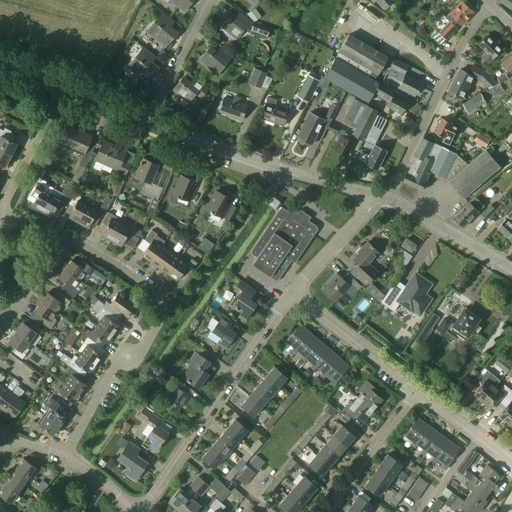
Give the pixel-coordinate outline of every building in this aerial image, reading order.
[(169,0),(184,12),(194,0),(164,0),(167,2),(168,0),(169,0)] [(369,0),(373,3),(375,1),(383,11),(395,1),(394,0),(369,0)] [(446,17),(454,25),(458,21),(462,25),(474,12),(462,1),(450,14),(446,17)] [(390,14),(397,9),(394,4),(386,9),(390,14)] [(261,17),(255,10),(248,15),(253,22),(261,17)] [(236,39),(244,29),(250,33),(266,39),(270,29),(253,23),(251,21),(242,14),(238,19),(229,11),(220,22),(223,25),(219,30),(233,41),(235,38),(236,39)] [(165,48),(178,33),(170,27),(174,22),(162,13),(146,32),(165,48)] [(436,30),(446,39),(457,28),(454,25),(446,17),(443,14),(431,26),(436,30)] [(440,45),(446,39),(436,30),(431,36),(440,45)] [(336,56),(375,78),(377,74),(378,74),(387,57),(348,34),(338,52),(339,52),(336,56)] [(491,63),(504,49),(491,35),(480,45),(488,52),(484,57),(491,63)] [(297,46),(304,49),(308,41),(301,38),(297,46)] [(147,83),(159,68),(151,62),(155,58),(143,47),(127,66),(147,83)] [(218,75),(232,57),(223,49),(219,54),(210,47),(201,58),(212,67),(211,69),(218,75)] [(511,73),(511,72),(511,52),(502,61),(511,73)] [(374,80),(375,78),(336,56),(335,58),(335,57),(324,76),(369,101),(374,92),(375,91),(375,89),(379,83),(374,80)] [(470,73),(475,75),(474,77),(480,79),(487,72),(474,65),(470,73)] [(254,68),(249,83),(261,88),(267,73),(254,68)] [(475,75),(470,73),(462,69),(450,92),(463,98),(475,75)] [(415,94),(421,82),(400,71),(397,78),(402,80),(399,86),(415,94)] [(489,88),(498,84),(487,72),(480,79),(489,88)] [(498,79),(500,83),(508,79),(506,74),(498,79)] [(297,96),(308,101),(312,94),(314,88),(319,80),(308,75),(306,79),(297,96)] [(173,89),(182,96),(180,100),(186,105),(195,94),(201,99),(209,89),(204,84),(194,76),(190,82),(183,76),(173,89)] [(322,76),(317,85),(325,89),(330,80),(322,76)] [(390,100),(389,101),(387,105),(402,113),(408,102),(401,98),(402,96),(379,83),(375,89),(375,91),(390,100)] [(486,103),(482,95),(481,94),(464,103),(468,113),(469,112),(469,113),(486,103)] [(242,119),(247,104),(239,102),(241,98),(235,95),(233,100),(224,97),(219,111),(242,119)] [(363,139),(377,110),(354,98),(355,97),(350,95),(345,104),(350,107),(343,121),(356,127),(353,134),(363,139)] [(257,116),(284,125),(288,111),(270,105),(272,99),(264,96),(262,102),(257,116)] [(332,119),(338,107),(328,101),(323,110),(327,112),(325,116),(332,119)] [(313,143),(324,120),(309,112),(298,136),(299,137),(299,140),(309,144),(311,143),(313,143)] [(439,122),(440,124),(436,133),(445,137),(443,142),(450,146),(459,128),(453,125),(453,123),(443,118),(443,119),(441,119),(439,122)] [(333,139),(338,142),(334,149),(347,155),(354,141),(349,139),(351,136),(344,133),(345,131),(330,124),(328,129),(336,133),(333,139)] [(95,146),(89,144),(92,136),(68,125),(60,144),(83,154),(78,165),(85,168),(95,146)] [(381,130),(371,125),(367,135),(376,140),(381,130)] [(511,127),(503,136),(511,146),(511,127)] [(0,150),(11,156),(17,145),(12,142),(15,135),(11,133),(12,132),(5,128),(3,131),(0,129),(0,150)] [(475,141),(485,147),(490,139),(480,133),(475,141)] [(502,167),(491,154),(495,150),(492,146),(487,150),(469,165),(457,155),(458,154),(446,148),(423,137),(415,155),(416,156),(404,181),(423,190),(432,172),(446,178),(450,181),(465,198),(502,167)] [(135,155),(127,151),(104,141),(96,160),(97,160),(93,168),(100,171),(103,163),(116,169),(114,174),(124,179),(135,155)] [(359,158),(366,162),(366,163),(378,169),(388,151),(375,144),(370,155),(362,151),(359,158)] [(0,165),(5,168),(11,156),(0,150),(0,165)] [(162,189),(150,183),(158,166),(143,159),(135,177),(133,176),(131,181),(137,184),(141,182),(142,180),(146,182),(141,193),(152,198),(153,198),(157,200),(162,189)] [(192,201),(198,187),(192,185),(194,180),(182,175),(176,189),(174,187),(169,198),(177,202),(180,196),(192,201)] [(32,207),(41,212),(51,195),(50,195),(53,188),(45,184),(46,182),(41,179),(33,194),(38,197),(32,207)] [(224,218),(231,205),(226,202),(228,197),(217,191),(210,204),(208,203),(202,213),(210,218),(213,212),(224,218)] [(62,196),(60,198),(52,193),(51,195),(41,212),(51,218),(52,215),(57,218),(67,199),(62,196)] [(65,213),(70,216),(69,218),(79,223),(88,206),(79,201),(81,197),(75,194),(65,213)] [(275,210),(276,210),(277,208),(281,202),(282,202),(281,201),(273,195),(272,195),(267,204),(268,205),(275,210)] [(465,226),(480,211),(471,203),(462,212),(461,211),(455,217),(465,226)] [(488,220),(497,211),(491,205),(482,214),(488,220)] [(94,206),(93,209),(88,206),(79,223),(88,228),(89,226),(94,228),(104,210),(96,206),(94,206)] [(231,223),(238,209),(232,206),(224,220),(231,223)] [(316,225),(305,218),(308,215),(300,210),(298,213),(291,208),(288,212),(282,207),(253,249),(252,251),(252,253),(252,254),(254,256),(257,257),(252,264),(277,281),(292,261),(295,263),(317,231),(318,230),(318,229),(318,228),(317,227),(316,226),(316,225)] [(510,238),(511,235),(511,210),(507,216),(508,217),(499,228),(510,238)] [(111,242),(121,224),(122,223),(113,218),(114,216),(109,213),(103,224),(108,227),(102,237),(111,242)] [(132,226),(130,229),(121,224),(111,242),(121,247),(127,237),(132,240),(138,229),(132,226)] [(143,255),(152,261),(163,245),(162,245),(165,241),(156,235),(157,234),(152,230),(144,240),(151,244),(143,255)] [(175,235),(172,239),(178,243),(181,239),(175,235)] [(204,238),(197,247),(207,254),(214,245),(204,238)] [(417,245),(406,238),(401,246),(412,253),(417,245)] [(187,249),(190,245),(181,239),(178,243),(187,249)] [(373,266),(368,262),(378,252),(368,242),(362,249),(363,250),(354,259),(358,263),(352,270),(367,284),(376,274),(371,269),(373,266)] [(163,245),(152,261),(161,268),(172,252),(163,245)] [(172,252),(161,268),(169,274),(180,258),(172,252)] [(180,258),(169,274),(178,280),(186,269),(191,273),(199,262),(193,258),(189,264),(180,258)] [(84,262),(81,267),(72,261),(68,265),(67,264),(63,268),(81,281),(87,273),(91,275),(91,274),(94,271),(95,269),(84,262)] [(78,291),(75,289),(81,281),(63,268),(60,273),(62,274),(59,279),(68,285),(64,290),(74,297),(78,291)] [(107,278),(95,269),(94,271),(91,274),(102,282),(101,283),(102,285),(107,278)] [(347,273),(342,279),(336,274),(323,289),(337,302),(345,293),(351,298),(362,287),(347,273)] [(390,289),(381,303),(393,311),(399,303),(412,312),(413,310),(420,315),(431,299),(424,294),(431,284),(415,274),(400,296),(390,289)] [(245,320),(257,303),(250,298),(255,290),(241,280),(235,290),(241,294),(234,305),(243,311),(240,316),(245,320)] [(365,289),(378,301),(384,296),(370,283),(365,289)] [(61,294),(57,299),(48,293),(45,297),(43,296),(40,301),(58,314),(64,305),(67,307),(71,301),(61,294)] [(119,294),(112,306),(106,302),(104,305),(103,306),(114,315),(116,316),(119,311),(129,318),(137,306),(119,294)] [(110,320),(114,315),(103,306),(104,305),(98,300),(91,309),(97,313),(95,315),(102,320),(99,325),(115,336),(121,327),(110,320)] [(56,319),(54,318),(58,314),(40,301),(36,305),(39,307),(35,311),(44,317),(40,322),(50,329),(56,321),(56,319)] [(443,335),(448,328),(464,339),(470,330),(475,333),(480,327),(475,323),(478,318),(477,317),(476,315),(473,313),(471,314),(464,309),(454,324),(444,317),(436,330),(443,335)] [(433,313),(414,340),(421,345),(439,317),(433,313)] [(222,316),(212,331),(209,336),(218,342),(227,348),(236,333),(228,328),(232,323),(222,316)] [(33,323),(29,327),(24,323),(17,333),(30,342),(29,343),(32,345),(43,330),(33,323)] [(85,335),(95,342),(98,337),(109,345),(115,336),(99,325),(93,333),(88,330),(85,335)] [(297,348),(310,333),(300,325),(287,339),(295,346),(292,350),(295,353),(299,349),(297,348)] [(12,352),(22,359),(26,354),(23,352),(29,343),(30,342),(17,333),(10,343),(16,347),(12,352)] [(58,338),(63,341),(67,336),(62,333),(58,338)] [(307,356),(320,341),(310,333),(297,348),(299,349),(305,354),(301,358),(305,362),(308,358),(307,356)] [(82,354),(98,366),(104,357),(94,349),(97,344),(95,343),(95,342),(85,335),(84,336),(83,334),(80,338),(85,342),(84,343),(88,346),(82,354)] [(65,341),(71,345),(74,341),(68,336),(65,341)] [(317,364),(329,349),(320,341),(307,356),(308,358),(314,363),(311,367),(314,370),(318,366),(317,364)] [(326,373),(339,358),(329,349),(317,364),(318,366),(324,371),(321,375),(324,378),(328,374),(326,373)] [(204,370),(210,361),(196,352),(190,361),(193,363),(183,377),(199,388),(209,374),(204,370)] [(98,366),(82,354),(79,359),(74,356),(72,360),(63,354),(59,359),(71,367),(79,372),(85,377),(87,371),(92,374),(98,366)] [(326,373),(328,374),(334,379),(330,383),(334,386),(338,381),(337,380),(349,366),(339,358),(326,373)] [(36,387),(43,378),(18,359),(11,368),(36,387)] [(66,384),(82,396),(89,387),(80,380),(85,377),(79,372),(71,367),(68,372),(73,375),(66,384)] [(266,377),(278,387),(287,378),(274,367),(266,377)] [(177,386),(180,381),(162,369),(158,374),(177,386)] [(479,380),(481,387),(474,396),(482,403),(496,387),(487,380),(492,374),(488,370),(479,380)] [(258,386),(270,397),(278,387),(266,377),(258,386)] [(357,398),(372,411),(382,400),(371,391),(374,387),(367,381),(360,390),(362,392),(357,398)] [(52,395),(70,407),(73,402),(76,404),(82,396),(66,384),(60,393),(55,390),(52,395)] [(496,387),(482,403),(491,409),(498,400),(502,404),(511,392),(511,390),(505,385),(500,391),(496,387)] [(14,390),(14,391),(13,393),(6,388),(0,397),(0,407),(5,411),(21,389),(16,386),(14,390)] [(250,396),(262,406),(270,397),(258,386),(250,396)] [(302,391),(298,387),(289,397),(293,400),(302,391)] [(187,407),(193,398),(179,388),(174,396),(169,393),(163,402),(178,412),(183,404),(187,407)] [(26,403),(20,398),(18,397),(20,394),(21,395),(24,391),(21,389),(5,411),(15,418),(26,403)] [(511,392),(502,404),(507,408),(499,416),(508,424),(511,419),(511,392)] [(44,416),(60,427),(66,419),(65,418),(72,409),(70,407),(52,395),(44,406),(44,407),(44,409),(47,411),(44,416)] [(262,406),(250,396),(241,406),(254,416),(262,406)] [(281,406),(285,410),(293,400),(289,397),(281,406)] [(353,420),(356,416),(363,422),(372,411),(357,398),(353,403),(350,401),(343,410),(346,412),(342,417),(347,421),(350,417),(353,420)] [(272,415),(277,419),(285,410),(281,406),(272,415)] [(318,422),(322,426),(331,416),(333,418),(337,413),(330,407),(318,422)] [(151,446),(157,450),(169,433),(161,427),(165,421),(151,412),(145,422),(148,424),(141,433),(147,437),(142,445),(148,449),(151,446)] [(264,425),(264,426),(261,430),(264,433),(277,419),(272,415),(264,425)] [(41,433),(44,429),(54,436),(60,427),(44,416),(38,424),(34,421),(31,426),(41,433)] [(417,441),(428,425),(418,418),(406,434),(415,440),(412,444),(416,447),(419,443),(417,441)] [(227,429),(240,439),(248,429),(236,419),(227,429)] [(117,430),(123,435),(129,425),(123,421),(117,430)] [(309,432),(314,436),(322,426),(318,422),(309,432)] [(427,449),(439,432),(428,425),(417,441),(419,443),(425,447),(422,452),(426,454),(429,450),(427,449)] [(333,436),(346,447),(354,437),(342,426),(333,436)] [(219,438),(231,449),(240,439),(227,429),(219,438)] [(301,441),(306,445),(314,436),(309,432),(301,441)] [(437,456),(449,440),(439,432),(427,449),(429,450),(435,454),(432,459),(436,462),(439,458),(437,456)] [(346,447),(333,436),(325,445),(338,456),(346,447)] [(211,448),(223,458),(231,449),(219,438),(211,448)] [(262,443),(258,439),(250,448),(254,452),(262,443)] [(437,456),(439,458),(445,462),(442,467),(446,469),(450,464),(448,463),(459,447),(449,440),(437,456)] [(306,445),(301,441),(293,450),(298,454),(306,445)] [(136,479),(148,463),(137,455),(141,450),(131,442),(119,459),(131,467),(127,473),(136,479)] [(338,456),(325,445),(317,455),(330,466),(338,456)] [(223,458),(211,448),(202,457),(215,468),(223,458)] [(246,452),(242,458),(246,462),(254,452),(250,448),(246,452)] [(406,468),(401,464),(387,454),(379,465),(394,475),(394,474),(397,477),(400,476),(406,468)] [(257,455),(253,459),(262,466),(265,462),(257,455)] [(330,466),(317,455),(308,464),(321,475),(330,466)] [(18,467),(30,477),(37,468),(24,458),(18,467)] [(233,467),(238,471),(246,462),(242,458),(233,467)] [(258,470),(262,466),(253,459),(250,463),(258,470)] [(282,470),(287,474),(296,462),(292,459),(282,470)] [(487,464),(481,472),(483,473),(479,479),(468,471),(464,476),(487,493),(491,488),(494,490),(498,485),(497,484),(503,476),(487,464)] [(394,475),(379,465),(372,475),(386,485),(394,475)] [(247,466),(244,470),(252,478),(255,473),(247,466)] [(11,476),(24,486),(30,477),(18,467),(11,476)] [(224,478),(229,481),(238,471),(233,467),(224,478)] [(244,470),(240,474),(249,481),(252,478),(244,470)] [(273,481),(278,485),(287,474),(282,470),(273,481)] [(417,476),(412,472),(405,483),(409,486),(417,476)] [(455,478),(460,481),(471,490),(467,495),(482,507),(487,501),(483,499),(487,493),(464,476),(459,473),(455,478)] [(240,474),(237,478),(245,486),(249,481),(240,474)] [(386,485),(372,475),(364,486),(379,496),(386,485)] [(5,485),(17,494),(24,486),(11,476),(5,485)] [(195,492),(204,481),(198,476),(189,487),(195,492)] [(296,486),(309,497),(317,487),(304,476),(296,486)] [(417,481),(426,488),(429,484),(420,477),(417,481)] [(211,482),(221,491),(222,491),(225,487),(215,478),(211,482)] [(49,485),(42,480),(39,484),(46,489),(49,485)] [(195,492),(200,496),(201,497),(208,489),(210,486),(208,484),(204,481),(195,492)] [(278,485),(273,481),(263,492),(268,496),(278,485)] [(414,486),(423,492),(426,488),(417,481),(414,486)] [(63,485),(59,482),(52,491),(56,494),(63,485)] [(397,493),(402,497),(409,486),(405,483),(397,493)] [(37,488),(43,492),(46,489),(39,484),(37,488)] [(17,494),(5,485),(0,490),(0,495),(10,503),(17,494)] [(309,497),(296,486),(287,496),(300,507),(309,497)] [(411,490),(419,497),(423,492),(414,486),(411,490)] [(169,502),(179,510),(190,497),(195,492),(189,487),(184,492),(181,489),(169,502)] [(222,502),(231,491),(225,487),(222,491),(221,491),(216,496),(222,502)] [(419,497),(411,490),(407,495),(416,501),(419,497)] [(448,498),(467,511),(473,511),(476,509),(479,511),(482,507),(467,495),(463,501),(452,492),(448,498)] [(390,503),(395,507),(402,497),(397,493),(390,503)] [(350,506),(358,511),(367,511),(372,505),(357,495),(350,506)] [(295,511),(300,507),(287,496),(279,506),(286,511),(295,511)] [(36,502),(29,497),(27,501),(33,506),(36,502)] [(190,497),(179,510),(181,511),(194,511),(200,505),(195,501),(190,497)] [(429,508),(434,511),(442,502),(436,498),(429,508)] [(467,511),(448,498),(444,503),(456,511),(455,511),(467,511)] [(211,506),(215,510),(213,511),(220,511),(226,506),(217,499),(211,506)] [(24,505),(31,510),(33,506),(27,501),(24,505)]
